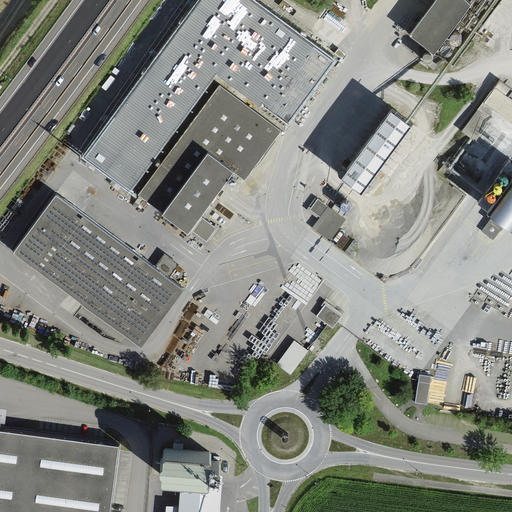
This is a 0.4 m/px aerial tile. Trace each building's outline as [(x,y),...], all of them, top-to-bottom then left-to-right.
[(261,105),(289,125),(336,62),(251,0),(201,0),(85,157),(130,191),(216,76),(259,108),(261,105)] [(460,0),(436,0),(409,36),(433,54),(469,7),(460,0)] [(511,97),(510,96),(511,93),(511,85),(503,79),(484,106),(511,125),(511,97)] [(282,130),(220,85),(139,197),(190,233),(191,231),(206,242),(216,229),(200,218),(234,172),(246,180),(282,130)] [(365,186),(413,116),(392,101),(344,172),(365,186)] [(511,170),(490,203),(511,217),(511,170)] [(157,268),(59,195),(16,252),(141,346),(184,288),(169,277),(179,265),(166,256),(157,268)] [(321,216),(314,226),(332,240),(349,218),(320,197),(311,208),(321,216)] [(496,213),(483,229),(495,238),(508,222),(496,213)] [(326,304),(317,317),(332,328),(341,315),(326,304)] [(295,341),(278,364),(291,374),(308,350),(295,341)] [(431,377),(420,375),(416,402),(427,404),(431,377)] [(109,511),(118,448),(0,432),(0,511),(109,511)] [(219,476),(219,462),(212,460),(212,455),(210,452),(166,449),(163,451),(163,458),(161,459),(160,480),(162,482),(161,488),(164,491),(180,492),(180,500),(179,507),(178,511),(219,511),(221,502),(222,476),(219,476)]
